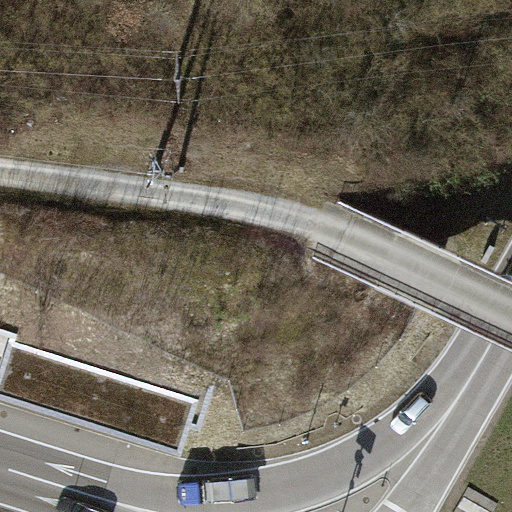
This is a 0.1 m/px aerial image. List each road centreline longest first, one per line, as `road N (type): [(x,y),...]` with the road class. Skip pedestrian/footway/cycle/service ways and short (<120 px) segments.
road 1 (motorway): [(511,295),(408,425),(363,458),(306,483),(202,498),(10,469)]
road 2 (track): [(0,171),(273,212),(343,236)]
road 3 (secondary): [(511,335),(410,511)]
